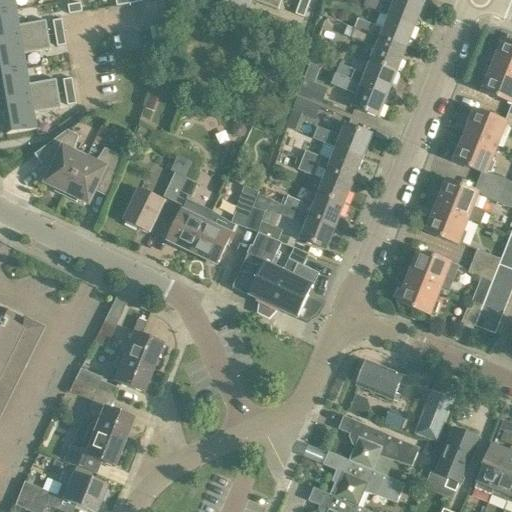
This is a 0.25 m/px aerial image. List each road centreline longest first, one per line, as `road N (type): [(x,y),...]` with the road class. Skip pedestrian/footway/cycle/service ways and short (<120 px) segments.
road 1 (residential): [(248,432),(183,301),(0,212)]
road 2 (residential): [(340,320),(468,0)]
road 3 (unclassified): [(511,390),(340,320)]
road 4 (residential): [(248,432),(300,403),(340,320)]
road 5 (residential): [(135,511),(168,469),(248,432)]
